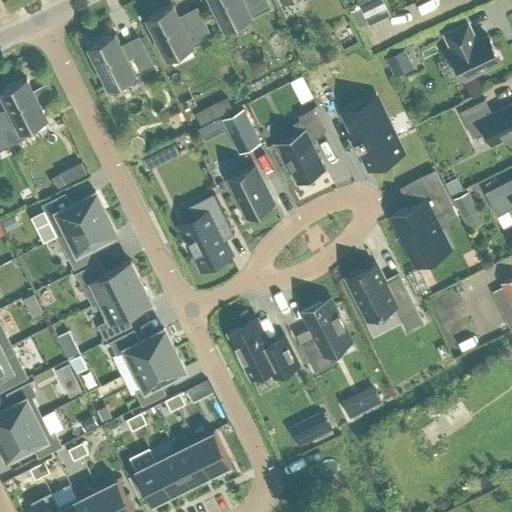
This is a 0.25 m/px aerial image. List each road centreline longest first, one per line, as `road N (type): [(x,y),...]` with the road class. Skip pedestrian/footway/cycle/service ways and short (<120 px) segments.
road 1 (residential): [(186,309),(40,16)]
road 2 (residential): [(255,276),(264,253),(295,221),(359,194),(368,213),(347,240),(280,278)]
road 3 (residential): [(245,511),(263,496),(265,472),(186,309)]
